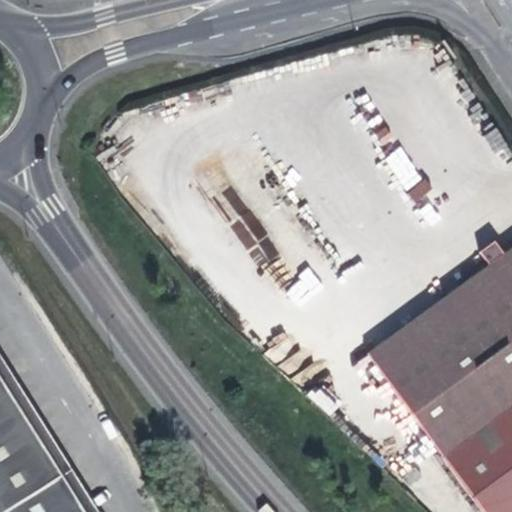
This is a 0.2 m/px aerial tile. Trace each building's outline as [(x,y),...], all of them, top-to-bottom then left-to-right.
[(405,146),(388,154),(412,204),(429,196),(405,146)] [(477,252),(487,266),(502,255),(492,242),(477,252)] [(363,354),(365,357),(438,458),(478,511),(511,511),(511,247),(502,255),(487,266),(363,354)] [(0,375),(86,511),(101,511),(0,353),(0,375)] [(86,511),(0,375),(0,511),(86,511)]
